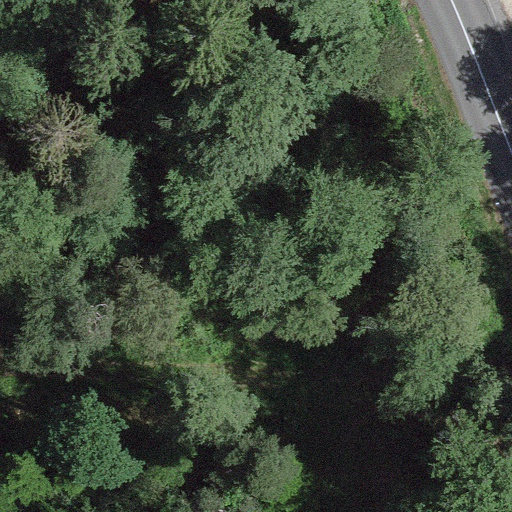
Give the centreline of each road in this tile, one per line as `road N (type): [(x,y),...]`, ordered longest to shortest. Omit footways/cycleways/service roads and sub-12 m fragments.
road 1 (track): [(382,411),(164,374),(0,363)]
road 2 (track): [(511,449),(442,422),(382,411),(349,445),(342,477),(360,511)]
road 3 (secondary): [(511,154),(448,0)]
